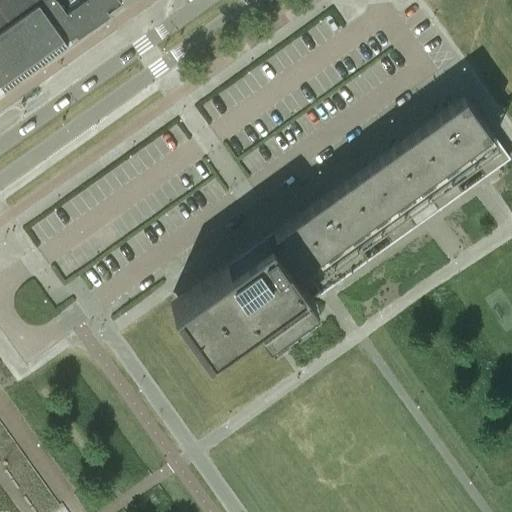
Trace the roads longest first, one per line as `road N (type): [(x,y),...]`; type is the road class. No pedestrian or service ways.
road 1 (secondary): [(0,180),(253,0)]
road 2 (secondary): [(209,0),(0,147)]
